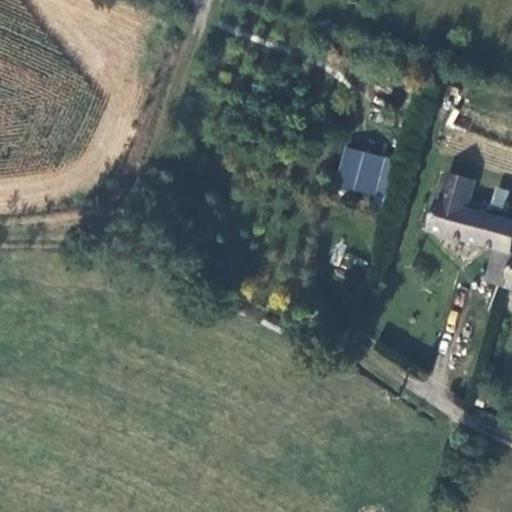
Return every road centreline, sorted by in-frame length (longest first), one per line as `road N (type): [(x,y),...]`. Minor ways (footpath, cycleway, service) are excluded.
road 1 (unclassified): [(205,0),(124,217),(249,303),(511,444)]
road 2 (track): [(124,217),(0,233)]
